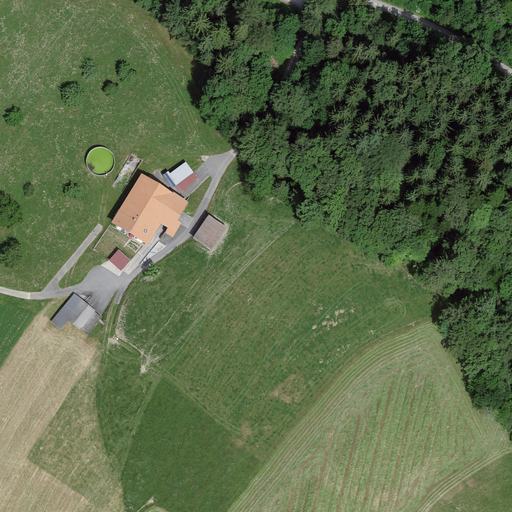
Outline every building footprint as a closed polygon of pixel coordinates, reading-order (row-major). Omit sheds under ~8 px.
[(88,152),(86,157),(86,161),(88,166),(91,169),(95,172),(99,173),(104,173),(108,171),(111,168),(113,164),(114,159),(113,155),(111,151),(108,148),(104,146),(100,145),(95,146),(91,149),(88,152)] [(183,160),(165,176),(181,193),(199,177),(183,160)] [(141,175),(112,224),(147,244),(159,224),(173,233),(180,222),(177,221),(188,202),(141,175)] [(208,215),(193,237),(212,249),(226,227),(208,215)] [(115,248),(108,262),(124,270),(131,256),(115,248)] [(75,292),(51,319),(61,328),(69,319),(80,329),(96,311),(75,292)]
